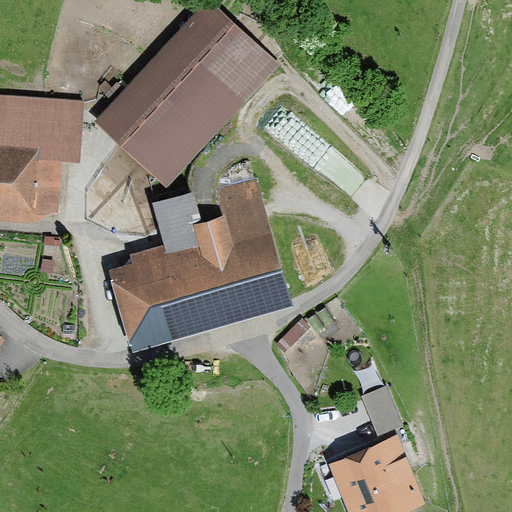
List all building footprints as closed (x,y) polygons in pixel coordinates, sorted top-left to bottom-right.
[(274,63),(210,3),(101,119),(166,179),(274,63)] [(0,96),(0,146),(47,150),(79,152),(82,102),(0,96)] [(0,146),(0,206),(55,210),(59,158),(47,150),(0,146)] [(284,288),(247,160),(227,171),(221,177),(217,183),(223,215),(197,222),(190,196),(160,205),(172,248),(139,258),(143,273),(118,281),(133,331),(284,288)] [(402,422),(386,385),(363,395),(379,432),(402,422)] [(398,440),(341,464),(360,511),(374,511),(420,493),(398,440)]
